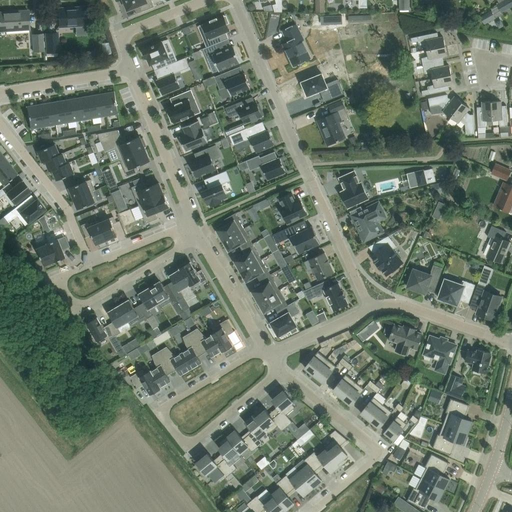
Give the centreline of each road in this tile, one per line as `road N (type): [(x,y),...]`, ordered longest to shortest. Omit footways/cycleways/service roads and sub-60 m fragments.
road 1 (residential): [(233,0),(368,307)]
road 2 (residential): [(282,369),(183,445),(156,413),(262,346)]
road 3 (residential): [(282,369),(377,450),(308,511)]
road 4 (residential): [(90,264),(63,283),(74,302),(89,301),(198,236)]
road 5 (residential): [(192,222),(129,66)]
road 6 (residential): [(0,125),(67,208),(90,264)]
road 7 (residential): [(511,343),(409,307),(368,307)]
road 8 (residential): [(129,66),(0,93)]
road 9 (residential): [(262,346),(198,236)]
road 10 (residential): [(129,66),(122,50),(129,28),(204,0)]
